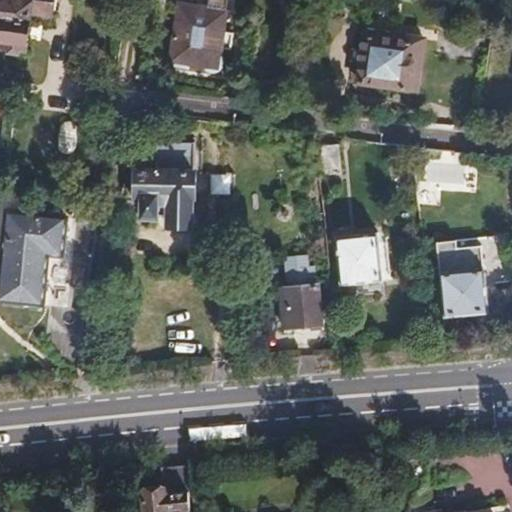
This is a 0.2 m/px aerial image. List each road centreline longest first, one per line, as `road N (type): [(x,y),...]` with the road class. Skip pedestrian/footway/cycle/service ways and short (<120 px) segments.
road 1 (primary): [(511,387),(0,428)]
road 2 (residential): [(511,152),(119,98)]
